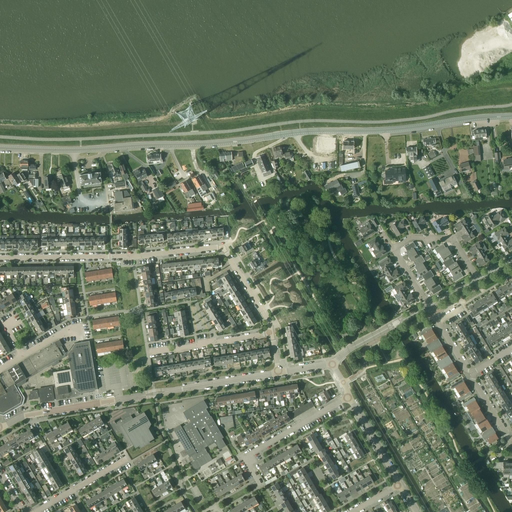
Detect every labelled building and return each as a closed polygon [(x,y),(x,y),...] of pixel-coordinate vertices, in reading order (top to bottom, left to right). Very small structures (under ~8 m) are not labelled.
[(427,139),(426,139),(423,139),(423,144),(431,143),(432,145),(435,145),(435,142),(434,138),(430,138),(430,137),(427,137),(427,139)] [(275,157),(275,158),(285,156),(285,159),(292,157),(293,157),(293,156),(293,153),(292,153),(291,153),(290,152),(282,153),(281,146),(273,148),(275,157)] [(405,148),(406,155),(409,155),(410,161),(416,160),(416,154),(415,147),(405,148)] [(256,158),(262,173),(269,170),(264,155),(256,158)] [(511,167),(511,158),(508,159),(508,160),(503,160),(504,170),(509,169),(509,168),(511,168),(511,167)] [(122,160),(118,162),(121,171),(122,174),(121,175),(124,179),(125,181),(128,180),(127,178),(128,177),(126,173),(126,172),(122,160)] [(459,165),(461,172),(470,169),(468,162),(459,165)] [(108,166),(109,169),(111,168),(113,173),(116,172),(117,174),(120,173),(119,170),(118,171),(115,163),(109,165),(110,165),(108,166)] [(231,168),(232,172),(244,167),(242,163),(231,168)] [(422,168),(429,179),(435,175),(431,169),(428,165),(422,168)] [(382,175),(382,176),(382,177),(383,177),(383,178),(386,178),(386,181),(392,180),(393,181),(395,181),(395,180),(399,180),(399,181),(399,182),(405,182),(405,169),(401,169),(401,168),(390,169),(390,170),(385,171),(386,173),(383,174),(382,174),(382,175)] [(132,176),(134,179),(136,177),(138,181),(148,176),(146,173),(144,169),(140,171),(138,169),(133,171),(135,174),(133,175),(132,176)] [(18,177),(17,178),(20,181),(20,180),(23,184),(28,181),(22,172),(17,175),(18,177)] [(81,185),(101,182),(100,172),(92,173),(87,174),(79,175),(81,185)] [(20,181),(17,178),(14,173),(8,176),(13,184),(14,183),(15,185),(20,182),(20,181)] [(65,173),(59,175),(63,188),(63,187),(64,190),(68,188),(69,188),(68,186),(69,185),(65,173)] [(198,176),(195,178),(203,192),(205,190),(207,189),(204,183),(203,183),(201,180),(198,176)] [(441,183),(440,183),(444,190),(451,187),(450,186),(456,183),(453,176),(448,178),(448,179),(441,183)] [(434,177),(428,180),(432,188),(434,192),(440,190),(434,178),(434,177)] [(195,178),(192,180),(194,184),(198,192),(201,197),(207,194),(205,190),(203,192),(195,178)] [(28,179),(34,187),(38,187),(38,179),(28,179)] [(336,180),(324,186),(328,192),(332,190),(334,194),(339,191),(341,195),(346,192),(344,189),(343,189),(340,185),(339,186),(336,180)] [(186,181),(183,183),(190,195),(189,195),(190,197),(192,195),(195,194),(191,189),(189,185),(188,185),(186,181)] [(187,198),(189,197),(190,197),(189,195),(190,195),(183,183),(179,185),(182,189),(187,198)] [(158,199),(164,196),(159,186),(152,190),(157,200),(158,199)] [(114,203),(115,211),(133,209),(131,198),(126,191),(114,192),(115,203),(114,203)] [(62,198),(64,205),(72,203),(69,196),(62,198)] [(500,221),(505,218),(501,211),(493,216),(491,213),(484,217),(487,221),(484,222),(487,226),(489,224),(491,227),(497,223),(496,221),(499,219),(500,221)] [(413,224),(413,225),(415,228),(416,228),(418,232),(424,229),(421,225),(426,222),(423,217),(418,220),(418,219),(412,222),(413,224)] [(443,219),(439,222),(438,219),(432,223),(434,226),(435,229),(436,229),(438,233),(439,232),(442,231),(442,230),(444,229),(443,227),(449,223),(445,217),(443,218),(443,219)] [(392,228),(394,232),(395,232),(397,236),(403,233),(401,229),(407,225),(404,220),(398,224),(397,222),(391,226),(393,228),(392,228)] [(461,229),(463,232),(465,230),(468,229),(466,226),(467,225),(464,220),(460,222),(460,221),(456,223),(457,224),(454,226),(457,231),(461,229)] [(359,230),(364,238),(374,232),(369,224),(359,230)] [(465,230),(463,232),(465,235),(461,237),(465,243),(467,241),(468,241),(471,239),(474,237),(471,231),(475,229),(473,225),(468,229),(465,230)] [(120,229),(119,229),(119,235),(127,235),(129,235),(129,233),(127,233),(127,229),(127,226),(122,226),(122,229),(120,229)] [(501,242),(506,239),(504,236),(508,234),(504,228),(502,230),(501,229),(498,231),(498,232),(495,234),(498,240),(499,239),(501,242)] [(165,231),(156,232),(156,234),(157,242),(164,242),(163,239),(165,238),(165,231)] [(235,243),(239,249),(245,244),(248,243),(249,242),(244,234),(237,238),(239,241),(235,243)] [(32,235),(32,240),(31,240),(32,248),(38,248),(38,246),(39,246),(39,241),(38,241),(38,240),(40,240),(40,235),(32,235)] [(369,242),(367,243),(369,246),(370,245),(372,247),(373,247),(375,250),(374,251),(375,253),(375,254),(375,255),(377,258),(380,256),(381,256),(382,255),(386,252),(383,248),(382,248),(381,246),(375,238),(369,242)] [(496,245),(498,248),(502,246),(505,251),(509,249),(510,251),(511,249),(511,240),(507,242),(506,239),(501,242),(496,245)] [(406,252),(408,257),(417,252),(415,247),(416,246),(413,242),(404,247),(407,251),(406,252)] [(245,252),(247,255),(254,250),(252,247),(251,248),(248,243),(245,244),(239,249),(242,254),(245,252)] [(471,248),(469,249),(472,255),(476,252),(478,255),(479,255),(483,252),(487,250),(483,244),(480,246),(478,243),(475,246),(475,245),(471,247),(471,248)] [(438,253),(441,257),(450,252),(447,247),(446,248),(443,244),(434,249),(437,254),(438,253)] [(245,259),(248,264),(250,263),(259,258),(254,250),(247,255),(248,257),(245,259)] [(413,261),(414,263),(423,258),(421,255),(420,256),(417,252),(408,257),(411,262),(413,261)] [(442,262),(444,265),(453,260),(451,257),(453,257),(450,252),(441,257),(444,262),(442,262)] [(478,255),(480,258),(476,261),(479,266),(482,265),(486,263),(485,263),(489,260),(485,255),(483,252),(478,255)] [(387,256),(378,262),(379,262),(380,264),(379,264),(383,270),(384,269),(385,272),(390,269),(388,266),(393,264),(389,258),(388,259),(387,256)] [(255,268),(256,270),(264,266),(263,266),(259,258),(250,263),(248,264),(252,270),(255,268)] [(415,267),(417,272),(425,267),(422,263),(425,261),(423,258),(414,263),(416,266),(415,267)] [(218,259),(212,259),(213,267),(219,266),(219,268),(222,267),(221,260),(218,261),(218,259)] [(447,268),(450,272),(459,267),(456,262),(455,263),(453,260),(444,265),(446,268),(447,268)] [(255,275),(258,280),(268,274),(265,268),(268,266),(266,264),(265,265),(263,266),(264,266),(256,270),(258,273),(255,275)] [(422,276),(423,278),(432,273),(430,270),(427,272),(425,267),(417,272),(420,276),(422,276)] [(459,267),(450,272),(453,276),(451,277),(454,282),(463,276),(460,272),(462,271),(459,267)] [(112,269),(105,270),(106,279),(113,278),(112,269)] [(390,269),(385,272),(387,275),(386,276),(390,281),(393,279),(394,280),(397,278),(397,277),(400,275),(396,270),(392,272),(390,269)] [(105,270),(98,271),(100,280),(106,279),(105,270)] [(98,271),(91,272),(93,281),(100,280),(98,271)] [(93,281),(91,272),(85,273),(86,282),(93,281)] [(424,282),(427,286),(434,282),(431,278),(434,276),(432,273),(423,278),(425,281),(424,282)] [(224,284),(231,280),(228,274),(225,276),(223,274),(215,278),(217,281),(218,280),(221,285),(224,284)] [(264,284),(266,286),(273,282),(268,274),(258,280),(261,286),(264,284)] [(224,284),(227,289),(234,285),(231,280),(224,284)] [(397,293),(394,295),(396,299),(405,293),(403,290),(407,288),(404,282),(401,284),(401,283),(397,286),(398,286),(394,288),(397,293)] [(434,282),(427,286),(429,291),(431,290),(433,295),(442,289),(439,285),(436,286),(434,282)] [(144,286),(145,292),(153,291),(152,288),(155,287),(155,284),(152,285),(144,286)] [(227,289),(230,295),(237,290),(234,285),(227,289)] [(504,285),(499,288),(504,297),(509,294),(504,285)] [(64,291),(65,297),(73,296),(72,290),(69,290),(69,287),(61,288),(62,292),(64,291)] [(504,297),(499,288),(494,291),(500,300),(504,297)] [(115,293),(108,294),(110,303),(117,302),(115,293),(115,289),(114,290),(114,292),(115,293)] [(230,295),(234,300),(241,296),(237,290),(230,295)] [(20,301),(23,306),(28,304),(30,302),(31,303),(34,301),(33,300),(33,299),(32,300),(31,299),(29,300),(27,297),(29,296),(26,292),(20,296),(22,298),(20,299),(21,300),(20,301)] [(7,296),(11,304),(17,301),(12,293),(7,296)] [(405,293),(396,299),(398,302),(401,300),(405,305),(408,303),(409,305),(413,303),(412,301),(414,299),(411,294),(407,296),(405,293)] [(492,293),(487,296),(492,304),(497,301),(492,293)] [(102,295),(95,296),(97,305),(103,304),(102,295)] [(2,299),(6,307),(11,304),(7,296),(2,299)] [(97,305),(95,296),(89,297),(90,306),(97,305)] [(234,300),(237,305),(244,301),(241,296),(234,300)] [(487,296),(482,299),(488,307),(492,304),(487,296)] [(154,297),(146,299),(147,305),(150,305),(150,307),(158,306),(156,297),(154,297)] [(205,303),(203,305),(206,310),(213,306),(214,304),(210,297),(204,301),(205,303)] [(482,299),(478,301),(483,310),(488,307),(482,299)] [(237,305),(240,311),(247,306),(244,301),(237,305)] [(478,301),(473,304),(478,313),(483,310),(478,301)] [(23,306),(26,312),(33,308),(34,309),(37,307),(36,305),(33,307),(31,303),(30,302),(28,304),(23,306)] [(478,313),(473,304),(468,307),(471,311),(468,312),(472,319),(479,314),(478,313)] [(206,310),(209,316),(216,312),(213,306),(206,310)] [(240,311),(243,316),(250,312),(247,306),(240,311)] [(26,312),(29,317),(36,313),(37,314),(40,312),(40,311),(39,310),(36,312),(34,309),(33,308),(26,312)] [(75,308),(67,310),(68,315),(65,315),(66,319),(74,318),(73,315),(76,315),(75,308)] [(146,316),(147,323),(156,322),(154,315),(157,315),(157,312),(149,313),(149,316),(146,316)] [(209,316),(213,321),(219,317),(216,312),(209,316)] [(243,316),(247,321),(254,317),(250,312),(243,316)] [(29,317),(33,322),(39,318),(40,319),(43,317),(42,316),(39,318),(37,314),(36,313),(29,317)] [(119,316),(112,317),(114,326),(120,325),(119,316)] [(112,317),(106,318),(107,327),(114,326),(112,317)] [(213,321),(216,326),(223,322),(219,317),(213,321)] [(254,317),(247,321),(250,326),(257,322),(254,317)] [(39,318),(33,322),(36,328),(43,324),(43,325),(47,323),(46,322),(46,321),(42,323),(40,319),(39,318)] [(106,318),(99,319),(100,329),(107,327),(106,318)] [(100,329),(99,319),(92,321),(94,330),(100,329)] [(453,326),(456,331),(463,327),(461,323),(464,321),(463,319),(459,321),(459,323),(453,326)] [(506,321),(501,324),(503,326),(509,335),(511,333),(511,331),(507,323),(506,321)] [(223,322),(216,326),(219,332),(226,327),(223,322)] [(289,326),(285,327),(286,333),(294,332),(293,327),(297,325),(297,322),(288,323),(289,326)] [(43,324),(36,328),(39,333),(41,332),(43,334),(49,330),(48,328),(49,327),(47,323),(43,325),(43,324)] [(503,326),(499,328),(504,338),(509,335),(503,326)] [(423,335),(425,339),(434,334),(431,329),(430,330),(429,327),(418,333),(420,336),(423,335)] [(456,331),(459,336),(466,331),(463,327),(456,331)] [(499,328),(494,331),(495,332),(500,340),(504,338),(499,328)] [(459,336),(462,340),(469,336),(466,331),(459,336)] [(495,332),(491,335),(496,343),(500,340),(495,332)] [(426,345),(428,349),(439,343),(436,339),(437,339),(434,334),(425,339),(428,344),(426,345)] [(491,335),(485,339),(489,346),(492,345),(492,346),(496,343),(491,335)] [(462,340),(464,345),(472,340),(469,336),(462,340)] [(122,340),(116,341),(117,350),(124,349),(123,340),(122,340)] [(464,345),(467,350),(475,345),(472,340),(464,345)] [(68,353),(70,370),(68,370),(70,385),(71,388),(71,389),(75,389),(78,391),(79,393),(97,389),(89,341),(84,342),(80,343),(75,344),(68,353)] [(116,341),(109,342),(111,351),(117,350),(116,341)] [(55,342),(49,346),(57,359),(65,355),(60,347),(58,348),(55,342)] [(109,342),(103,343),(104,352),(111,351),(109,342)] [(104,352),(103,343),(96,345),(97,353),(104,352)] [(288,345),(289,351),(297,350),(297,347),(299,347),(298,343),(296,344),(288,345)] [(433,352),(436,356),(444,351),(442,346),(441,347),(439,343),(428,349),(431,353),(433,352)] [(467,350),(470,354),(478,350),(479,349),(476,344),(475,345),(467,350)] [(7,345),(1,349),(4,354),(10,350),(7,345)] [(49,346),(44,349),(52,362),(57,359),(49,346)] [(44,349),(39,352),(47,365),(52,362),(44,349)] [(297,350),(289,351),(290,358),(293,357),(294,360),(302,358),(301,353),(298,354),(297,350)] [(470,354),(473,359),(480,354),(478,350),(470,354)] [(436,362),(438,366),(449,360),(447,356),(444,351),(436,356),(438,361),(436,362)] [(39,352),(34,355),(42,368),(47,365),(39,352)] [(480,354),(473,359),(476,364),(482,360),(483,361),(487,359),(485,356),(483,356),(482,353),(480,354)] [(34,355),(29,358),(37,371),(42,368),(34,355)] [(29,358),(18,364),(26,377),(37,371),(29,358)] [(443,368),(446,373),(455,368),(452,363),(451,363),(449,360),(438,366),(441,370),(443,368)] [(24,383),(26,377),(18,364),(8,370),(16,384),(15,385),(16,387),(24,383)] [(455,368),(446,373),(449,377),(446,379),(448,382),(459,376),(457,373),(458,372),(455,368)] [(16,384),(8,370),(2,373),(4,376),(0,378),(0,412),(3,413),(14,407),(21,403),(22,397),(16,387),(15,385),(16,384)] [(56,372),(52,373),(55,386),(55,388),(62,387),(70,385),(68,370),(56,372)] [(487,375),(484,377),(487,382),(494,377),(496,376),(493,370),(486,373),(487,375)] [(490,386),(499,381),(499,380),(496,376),(494,377),(487,382),(490,386)] [(455,388),(458,392),(466,387),(464,382),(463,382),(461,380),(451,386),(453,389),(455,388)] [(490,386),(492,391),(501,385),(502,385),(499,381),(490,386)] [(55,388),(55,391),(57,399),(64,398),(72,396),(71,389),(71,388),(70,385),(62,387),(55,388)] [(290,385),(284,386),(286,394),(289,394),(290,399),(293,398),(290,385)] [(492,391),(495,395),(504,390),(501,385),(492,391)] [(278,387),(272,388),(273,397),(277,396),(277,401),(280,401),(278,387)] [(466,387),(458,392),(460,396),(458,398),(460,401),(470,395),(469,392),(469,391),(466,387)] [(51,388),(39,390),(41,402),(53,400),(51,388)] [(32,394),(29,395),(29,400),(33,399),(33,397),(38,396),(37,390),(31,391),(32,394)] [(268,401),(266,390),(259,391),(261,399),(264,398),(265,402),(268,401)] [(495,395),(498,400),(506,395),(504,393),(505,392),(504,390),(495,395)] [(327,391),(320,395),(323,400),(320,402),(322,405),(329,401),(327,398),(330,397),(327,391)] [(498,400),(501,405),(508,400),(510,399),(507,394),(506,395),(498,400)] [(224,405),(223,397),(217,398),(217,402),(215,402),(216,409),(220,408),(219,406),(224,405)] [(466,406),(469,411),(477,406),(478,405),(475,401),(474,401),(472,398),(462,405),(464,408),(466,406)] [(180,425),(173,429),(190,458),(192,456),(194,461),(191,463),(195,470),(196,469),(212,459),(208,452),(208,453),(205,448),(208,446),(210,445),(209,445),(215,442),(219,450),(220,450),(219,449),(226,445),(226,446),(226,445),(222,438),(224,437),(223,437),(211,416),(210,416),(206,409),(208,407),(204,400),(203,400),(204,401),(186,411),(183,413),(183,412),(183,413),(187,420),(189,419),(191,422),(182,427),(180,425)] [(501,405),(504,409),(511,405),(508,400),(501,405)] [(469,417),(472,421),(482,414),(480,410),(481,410),(478,405),(477,406),(469,411),(467,412),(469,417)] [(131,416),(116,424),(120,431),(129,447),(133,444),(135,448),(139,446),(140,448),(150,443),(149,441),(153,439),(152,438),(152,437),(152,436),(151,435),(151,434),(150,433),(150,432),(149,431),(149,430),(148,429),(151,424),(144,412),(138,415),(133,419),(131,416)] [(286,413),(281,416),(285,423),(290,420),(289,417),(290,416),(288,413),(287,414),(286,413)] [(477,423),(479,428),(488,422),(485,417),(484,418),(482,414),(472,421),(474,424),(477,423)] [(281,416),(275,419),(279,426),(285,423),(281,416)] [(100,417),(94,420),(99,427),(100,429),(102,428),(101,426),(104,424),(100,417)] [(268,420),(269,421),(274,430),(279,426),(275,419),(274,417),(268,420)] [(94,420),(89,423),(93,430),(99,427),(94,420)] [(263,424),(264,426),(268,433),(274,430),(269,421),(263,424)] [(68,422),(63,426),(67,433),(72,430),(68,422)] [(480,433),(482,437),(493,431),(490,427),(491,427),(488,422),(479,428),(482,432),(480,433)] [(89,423),(84,426),(88,433),(93,430),(89,423)] [(63,426),(57,429),(62,436),(67,433),(63,426)] [(88,433),(84,426),(78,429),(83,437),(88,433)] [(264,426),(259,429),(263,436),(268,433),(264,426)] [(57,429),(52,432),(56,439),(62,436),(57,429)] [(259,429),(253,432),(257,439),(263,436),(259,429)] [(30,430),(25,433),(28,438),(29,440),(34,437),(36,439),(39,437),(36,431),(32,433),(30,430)] [(493,431),(482,437),(484,440),(486,439),(489,444),(489,443),(491,446),(497,442),(496,439),(498,438),(495,433),(494,434),(493,431)] [(56,439),(52,432),(46,435),(52,444),(55,443),(54,441),(56,439)] [(253,432),(248,435),(252,442),(257,439),(253,432)] [(25,433),(20,436),(24,443),(29,440),(28,438),(25,433)] [(306,437),(310,442),(316,439),(313,433),(306,437)] [(344,437),(348,442),(354,438),(351,433),(344,437)] [(252,442),(248,435),(243,438),(242,437),(238,439),(241,444),(244,442),(246,446),(252,442)] [(20,436),(14,439),(19,446),(24,443),(20,436)] [(348,442),(351,448),(358,444),(354,438),(348,442)] [(14,439),(9,442),(13,450),(19,446),(14,439)] [(310,442),(313,448),(319,444),(316,439),(310,442)] [(9,442),(4,445),(8,453),(13,450),(9,442)] [(64,449),(67,454),(74,450),(71,444),(64,449)] [(116,444),(110,448),(115,455),(120,452),(116,444)] [(297,444),(292,448),(295,454),(301,451),(297,444)] [(319,444),(313,448),(316,454),(317,453),(323,450),(319,444)] [(351,448),(354,453),(361,449),(358,444),(351,448)] [(8,453),(4,445),(0,447),(0,458),(3,457),(3,456),(8,453)] [(34,452),(37,458),(44,454),(41,448),(34,452)] [(110,448),(105,451),(109,458),(115,455),(110,448)] [(292,448),(286,451),(290,457),(295,454),(292,448)] [(323,450),(317,453),(321,458),(327,454),(324,449),(323,450)] [(354,453),(357,459),(364,455),(361,449),(354,453)] [(67,454),(70,460),(77,455),(74,450),(67,454)] [(105,451),(100,454),(104,461),(109,458),(105,451)] [(286,451),(281,454),(284,460),(290,457),(286,451)] [(37,458),(40,463),(47,459),(44,454),(37,458)] [(102,462),(104,461),(100,454),(94,457),(99,464),(100,465),(103,463),(102,462)] [(153,454),(148,458),(152,464),(157,461),(155,458),(153,454)] [(281,454),(275,457),(279,464),(284,460),(281,454)] [(321,458),(324,463),(331,460),(327,454),(321,458)] [(70,460),(73,465),(81,460),(77,455),(70,460)] [(275,457),(270,460),(274,467),(279,464),(275,457)] [(148,458),(142,461),(146,468),(152,464),(148,458)] [(40,463),(43,468),(50,464),(47,459),(40,463)] [(73,465),(76,470),(84,466),(81,460),(73,465)] [(270,460),(264,463),(268,470),(274,467),(270,460)] [(324,463),(327,469),(334,465),(331,460),(324,463)] [(12,472),(20,468),(22,466),(19,461),(9,467),(12,472)] [(146,468),(142,461),(137,464),(138,467),(140,471),(146,468)] [(495,463),(495,469),(501,469),(501,471),(503,471),(503,473),(503,475),(509,475),(509,461),(505,461),(505,462),(497,462),(497,463),(495,463)] [(268,470),(264,463),(259,467),(263,473),(268,470)] [(43,468),(46,474),(53,469),(50,464),(43,468)] [(327,469),(330,474),(337,470),(334,465),(327,469)] [(84,466),(76,470),(79,476),(87,471),(84,466)] [(297,473),(300,477),(306,473),(303,467),(299,470),(298,468),(289,473),(291,476),(297,473)] [(12,472),(15,477),(23,473),(20,468),(12,472)] [(46,474),(49,479),(56,475),(53,469),(46,474)] [(337,470),(330,474),(333,480),(340,476),(337,470)] [(15,477),(14,478),(16,481),(17,480),(18,483),(26,478),(23,473),(15,477)] [(300,477),(303,482),(310,478),(306,473),(300,477)] [(241,474),(236,477),(240,484),(245,481),(241,474)] [(49,479),(52,484),(60,480),(56,475),(49,479)] [(369,476),(364,479),(368,486),(373,482),(369,476)] [(236,477),(230,481),(234,487),(240,484),(236,477)] [(20,486),(21,488),(28,484),(29,484),(26,478),(17,483),(19,486),(20,486)] [(303,482),(306,488),(313,484),(310,478),(303,482)] [(124,479),(118,482),(122,489),(127,486),(124,479)] [(364,479),(358,482),(362,489),(368,486),(364,479)] [(54,486),(55,490),(63,485),(60,480),(52,484),(50,485),(51,488),(54,486)] [(168,480),(163,484),(167,491),(172,487),(168,480)] [(230,481),(225,484),(229,491),(234,487),(230,481)] [(118,482),(113,486),(117,492),(122,489),(118,482)] [(358,482),(353,485),(357,492),(362,489),(358,482)] [(270,486),(274,492),(280,488),(277,483),(270,486)] [(29,484),(21,488),(24,493),(32,489),(29,484)] [(163,484),(157,487),(161,494),(167,491),(163,484)] [(225,484),(219,487),(223,494),(229,491),(225,484)] [(306,488),(309,493),(316,489),(313,484),(306,488)] [(353,485),(347,488),(351,495),(357,492),(353,485)] [(113,486),(107,489),(111,496),(117,492),(113,486)] [(161,494),(157,487),(152,490),(156,497),(161,494)] [(223,494),(219,487),(214,490),(218,497),(223,494)] [(274,492),(277,497),(283,494),(280,488),(274,492)] [(347,488),(342,492),(346,498),(351,495),(347,488)] [(26,496),(28,498),(35,494),(32,489),(23,494),(25,497),(26,496)] [(107,489),(102,492),(106,499),(111,496),(107,489)] [(314,498),(319,495),(316,489),(309,493),(312,499),(314,498)] [(102,492),(96,495),(100,502),(106,499),(102,492)] [(346,498),(342,492),(336,495),(340,502),(346,498)] [(35,494),(28,498),(26,499),(28,502),(29,501),(31,504),(38,500),(35,494)] [(277,497),(280,503),(287,499),(283,494),(277,497)] [(314,498),(317,503),(324,499),(321,494),(319,495),(314,498)] [(96,495),(91,498),(95,505),(100,502),(96,495)] [(254,496),(249,499),(253,506),(258,503),(254,496)] [(127,501),(131,507),(137,503),(134,497),(127,501)] [(95,505),(91,498),(85,502),(89,509),(95,505)] [(249,499),(243,503),(247,509),(253,506),(249,499)] [(280,503),(283,508),(290,504),(287,499),(280,503)] [(317,503),(321,509),(327,505),(324,499),(317,503)] [(385,506),(387,511),(394,506),(391,501),(388,503),(386,500),(380,504),(382,508),(385,506)] [(181,502),(175,505),(179,511),(185,509),(181,502)] [(131,507),(133,511),(141,508),(137,503),(131,507)] [(243,503),(238,506),(241,511),(242,511),(247,509),(243,503)]
